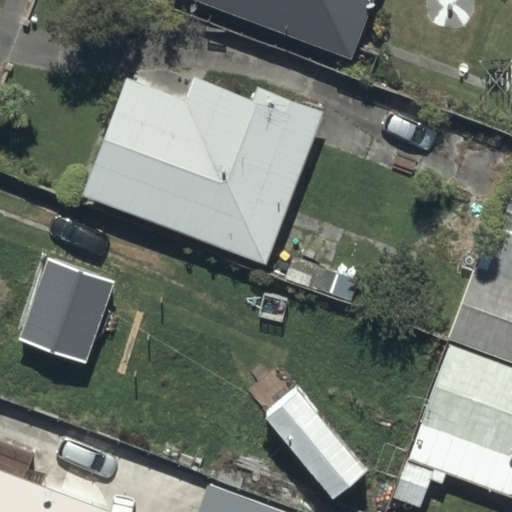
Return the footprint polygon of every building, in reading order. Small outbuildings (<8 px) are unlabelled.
[(199,0),(357,57),(378,0),(199,0)] [(88,198),(86,200),(272,266),(326,114),(260,91),(256,103),(196,82),(188,104),(129,83),(88,198)] [(511,234),(503,231),(487,271),(478,268),(449,343),(455,345),(394,501),(423,511),(435,481),(447,485),(451,474),(511,497),(511,234)] [(114,270),(48,246),(17,331),(83,355),(114,270)] [(262,397),(332,487),(364,463),(293,373),(262,397)] [(312,511),(208,472),(193,511),(312,511)] [(100,511),(0,474),(0,511),(100,511)]
